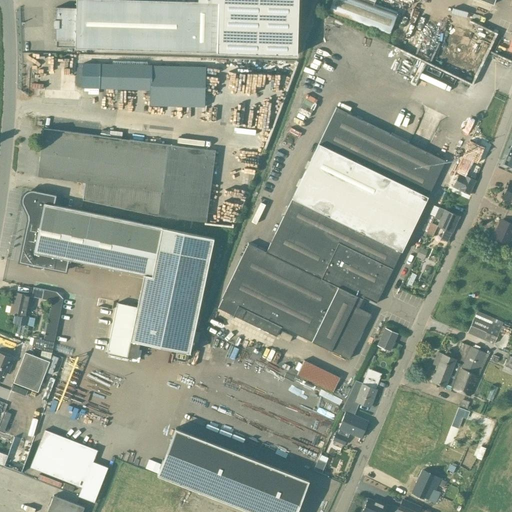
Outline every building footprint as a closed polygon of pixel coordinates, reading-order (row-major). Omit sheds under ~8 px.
[(54,22),(54,24),(54,26),(54,27),(55,27),(55,40),(75,41),(75,48),(297,54),(298,0),(197,0),(198,1),(153,0),(76,0),(76,8),(56,7),(56,20),(54,20),(54,21),(54,22)] [(375,0),(333,0),(328,12),(389,35),(397,14),(373,5),(375,0)] [(494,43),(498,34),(485,27),(480,37),(494,43)] [(206,67),(151,66),(83,63),(83,87),(150,89),(150,96),(177,97),(177,100),(205,100),(206,67)] [(408,68),(406,73),(422,79),(424,75),(408,68)] [(445,160),(336,108),(267,250),(266,252),(248,243),(248,244),(247,245),(222,298),(223,298),(218,308),(276,336),(281,327),(349,359),(371,313),(358,307),(363,297),(376,303),(445,160)] [(100,136),(44,128),(37,176),(85,183),(83,200),(158,216),(206,222),(215,151),(108,137),(109,131),(101,130),(100,136)] [(462,159),(472,134),(466,132),(456,157),(462,159)] [(477,137),(470,150),(475,153),(481,140),(477,137)] [(473,160),(466,157),(459,173),(453,187),(469,194),(475,181),(466,176),(473,160)] [(473,161),(471,167),(479,170),(481,163),(473,161)] [(511,182),(510,181),(503,198),(511,201),(511,182)] [(190,353),(214,238),(59,206),(61,196),(32,190),(31,191),(30,191),(29,191),(28,192),(27,192),(25,193),(25,194),(24,196),(23,196),(23,197),(23,198),(22,199),(22,201),(22,202),(23,203),(23,204),(28,214),(28,216),(28,217),(28,218),(28,219),(28,220),(20,261),(37,265),(37,266),(38,267),(39,267),(40,268),(41,268),(42,268),(42,267),(43,267),(43,266),(66,271),(68,259),(144,275),(137,307),(117,303),(107,352),(137,359),(140,343),(190,353)] [(439,207),(434,218),(436,218),(440,220),(438,225),(437,226),(444,229),(440,239),(447,242),(448,242),(452,232),(459,216),(445,210),(439,207)] [(511,223),(502,219),(498,228),(497,228),(493,236),(508,243),(511,235),(511,223)] [(427,234),(433,236),(437,226),(432,223),(427,234)] [(420,248),(416,257),(421,259),(425,250),(420,248)] [(33,345),(42,349),(52,353),(63,298),(57,291),(44,289),(42,299),(52,301),(44,340),(34,338),(33,345)] [(33,296),(14,292),(10,313),(15,314),(13,323),(16,323),(26,325),(27,325),(29,317),(25,316),(27,304),(32,305),(33,296)] [(477,310),(467,331),(493,343),(503,322),(477,310)] [(16,323),(14,335),(23,337),(26,325),(16,323)] [(385,327),(376,345),(390,351),(398,333),(385,327)] [(292,336),(281,331),(278,337),(289,342),(292,336)] [(487,355),(462,343),(456,359),(438,352),(433,364),(438,366),(432,381),(445,386),(446,385),(453,388),(453,389),(471,397),(487,355)] [(52,353),(42,349),(40,358),(25,352),(13,382),(37,391),(49,361),(50,362),(52,353)] [(13,359),(0,353),(0,375),(1,376),(3,370),(8,372),(13,359)] [(511,356),(509,356),(502,371),(511,375),(511,356)] [(333,390),(339,375),(303,359),(296,374),(333,390)] [(356,380),(344,404),(356,409),(359,403),(370,407),(377,390),(376,389),(377,388),(378,383),(368,379),(364,378),(362,383),(356,380)] [(13,385),(10,390),(25,396),(27,391),(13,385)] [(492,385),(486,399),(492,401),(498,387),(492,385)] [(336,433),(333,441),(334,442),(343,445),(344,446),(347,437),(344,436),(346,431),(361,438),(368,421),(346,412),(339,428),(337,433),(336,433)] [(157,475),(252,511),(295,511),(308,480),(246,456),(247,455),(243,453),(243,455),(175,428),(157,475)] [(97,450),(45,430),(30,467),(82,487),(78,496),(94,502),(107,468),(93,462),(97,450)] [(8,455),(3,466),(21,474),(33,445),(15,438),(8,455)] [(318,460),(313,470),(321,474),(326,463),(318,460)] [(452,475),(455,467),(450,464),(446,472),(452,475)] [(440,478),(422,470),(412,492),(435,503),(440,493),(435,490),(440,478)] [(64,483),(62,488),(72,492),(74,487),(64,483)] [(82,511),(84,507),(53,495),(46,511),(82,511)] [(446,511),(454,511),(458,504),(443,497),(438,508),(446,511)] [(362,511),(383,511),(387,505),(380,502),(379,503),(368,499),(362,511)] [(418,511),(421,508),(402,500),(398,509),(406,511),(418,511)]
